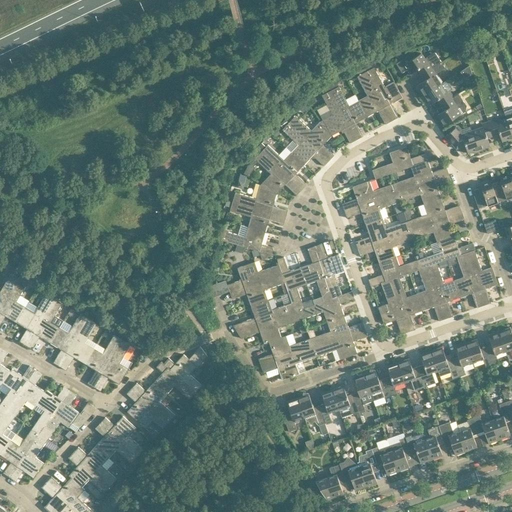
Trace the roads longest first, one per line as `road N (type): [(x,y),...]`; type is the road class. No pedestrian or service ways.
road 1 (residential): [(383,352),(326,186),(329,170),(349,152),(424,123),(458,171)]
road 2 (residential): [(107,402),(146,359),(228,330),(280,387),(383,352)]
road 3 (residential): [(511,450),(335,511)]
road 4 (residential): [(511,298),(493,242),(476,233),(458,171)]
road 5 (residential): [(511,304),(383,352)]
road 6 (tertiary): [(511,466),(382,511)]
road 7 (residential): [(26,498),(107,402)]
road 8 (residential): [(107,402),(0,338)]
